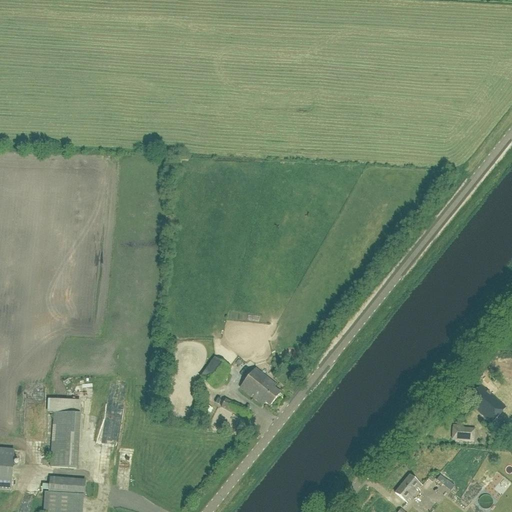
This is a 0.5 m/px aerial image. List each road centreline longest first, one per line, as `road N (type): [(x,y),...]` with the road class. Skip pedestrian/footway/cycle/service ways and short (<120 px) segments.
road 1 (tertiary): [(511,133),(208,511)]
road 2 (tertiary): [(335,511),(511,292)]
